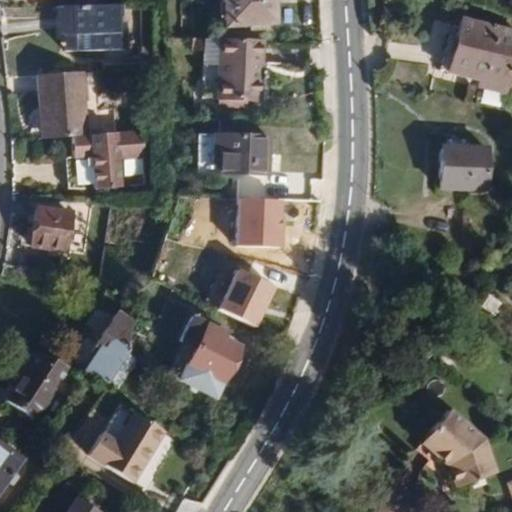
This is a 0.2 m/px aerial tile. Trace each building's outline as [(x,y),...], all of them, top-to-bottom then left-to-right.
[(272,25),(270,0),(221,0),(222,28),(272,25)] [(123,51),(123,24),(117,24),(116,7),(60,7),(60,37),(83,36),(83,52),(123,51)] [(503,95),(511,58),(511,34),(459,21),(446,75),(477,83),(476,88),(503,95)] [(83,52),(83,36),(60,37),(61,52),(83,52)] [(258,104),(260,43),(217,42),(215,101),(258,104)] [(85,136),(80,73),(33,76),(36,109),(42,108),(44,139),(85,136)] [(44,139),(42,108),(36,109),(38,140),(44,139)] [(144,158),(142,132),(69,137),(71,159),(89,157),(92,190),(118,188),(117,160),(144,158)] [(266,176),(266,139),(211,137),(211,174),(266,176)] [(484,191),(485,147),(438,147),(438,190),(484,191)] [(92,190),(89,157),(71,159),(64,159),(66,189),(92,190)] [(262,225),(265,214),(225,204),(215,244),(256,254),(258,242),(262,242),(266,227),(262,225)] [(62,254),(69,214),(36,208),(29,248),(62,254)] [(282,296),(291,271),(266,262),(257,287),(282,296)] [(31,351),(45,320),(20,309),(6,340),(31,351)] [(122,350),(131,326),(113,315),(111,318),(96,309),(85,327),(101,336),(90,356),(98,360),(89,377),(101,382),(122,350)] [(213,398),(238,347),(222,339),(223,334),(191,318),(180,342),(195,350),(180,381),(213,398)] [(431,356),(419,339),(404,349),(416,366),(431,356)] [(31,421),(66,369),(33,356),(2,402),(31,421)] [(491,475),(481,441),(445,412),(417,444),(443,466),(450,488),(491,475)] [(129,485),(162,433),(130,413),(113,442),(99,433),(83,457),(129,485)] [(0,482),(17,459),(0,447),(0,482)] [(89,511),(70,500),(61,511),(89,511)]
